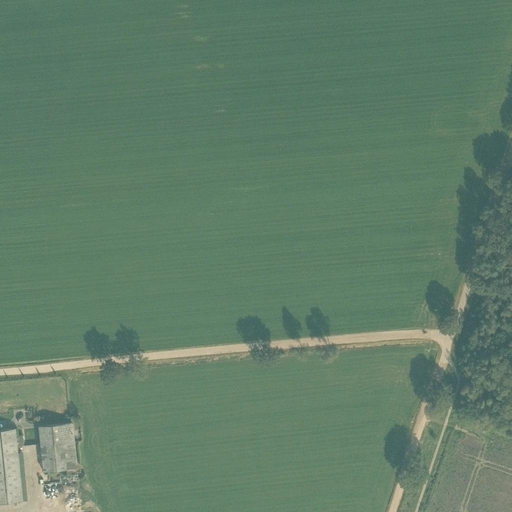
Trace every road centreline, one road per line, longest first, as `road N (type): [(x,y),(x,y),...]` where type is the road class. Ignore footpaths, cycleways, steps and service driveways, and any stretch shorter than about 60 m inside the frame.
road 1 (track): [(0,374),(437,334),(445,351)]
road 2 (unclassified): [(445,351),(511,152)]
road 3 (track): [(392,511),(445,351)]
